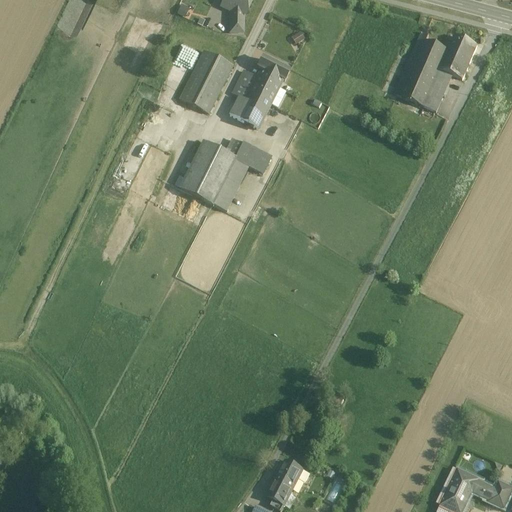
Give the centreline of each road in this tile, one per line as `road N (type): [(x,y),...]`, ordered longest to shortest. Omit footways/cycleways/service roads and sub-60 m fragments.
road 1 (residential): [(241,511),(270,472),(503,16)]
road 2 (track): [(111,511),(80,411),(25,343),(0,344)]
